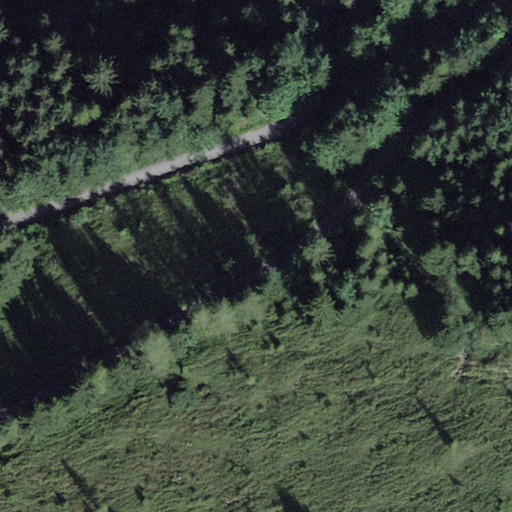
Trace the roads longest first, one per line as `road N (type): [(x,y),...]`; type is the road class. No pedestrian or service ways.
road 1 (track): [(0,416),(64,395),(260,281),(311,241),(424,125),(511,58)]
road 2 (track): [(480,0),(319,98),(194,153),(0,221)]
